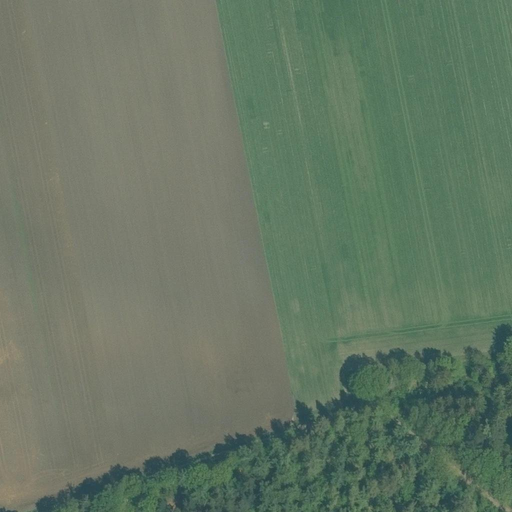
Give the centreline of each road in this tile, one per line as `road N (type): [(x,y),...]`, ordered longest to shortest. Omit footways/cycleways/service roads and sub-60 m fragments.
road 1 (track): [(91,501),(333,422),(361,399)]
road 2 (track): [(361,399),(373,373),(511,356)]
road 3 (track): [(361,399),(458,477)]
